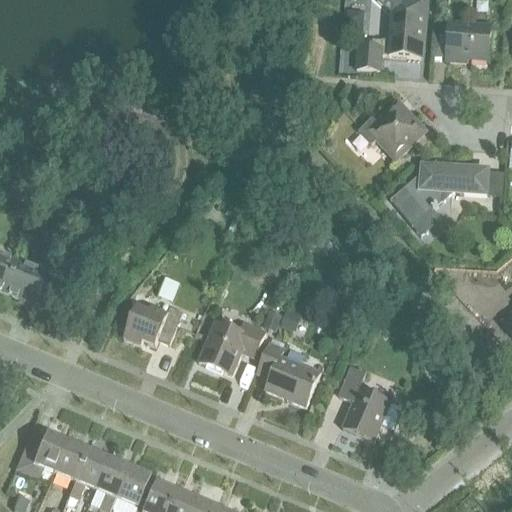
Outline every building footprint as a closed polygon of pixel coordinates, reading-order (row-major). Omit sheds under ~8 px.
[(382,59),(389,59),(389,60),(421,62),(426,1),(414,0),(372,0),(392,17),(390,43),(382,43),(382,51),(359,49),(357,73),(381,75),(382,59)] [(348,15),(346,31),(363,32),(364,16),(348,15)] [(489,64),(492,30),(450,27),(446,64),(466,66),(466,62),(489,64)] [(416,140),(422,134),(409,120),(411,118),(400,107),(378,128),(373,122),(359,135),(372,149),(378,143),(385,151),(388,149),(399,161),(419,142),(416,140)] [(403,193),(390,204),(397,212),(405,221),(414,231),(433,215),(455,196),(487,199),(488,175),(442,171),(430,170),(403,193)] [(35,176),(30,191),(45,195),(49,180),(35,176)] [(397,212),(389,218),(397,227),(404,221),(397,212)] [(259,232),(255,236),(255,242),(259,246),(265,246),(269,242),(269,236),(265,232),(259,232)] [(0,296),(3,298),(17,265),(0,258),(0,296)] [(17,265),(3,298),(28,308),(26,311),(39,316),(54,281),(17,265)] [(163,298),(179,303),(184,283),(169,278),(163,298)] [(150,316),(138,311),(125,343),(143,350),(144,346),(156,351),(159,344),(171,349),(184,317),(171,312),(168,318),(152,311),(150,316)] [(263,329),(275,334),(281,319),(270,314),(263,329)] [(286,316),(281,329),(295,335),(301,322),(286,316)] [(511,316),(502,325),(511,338),(511,316)] [(241,336),(216,326),(200,367),(233,380),(243,357),(256,362),(267,336),(245,326),(241,336)] [(307,411),(321,378),(281,361),(285,353),(271,347),(258,377),(271,383),(266,394),(307,411)] [(354,406),(343,433),(374,446),(391,406),(360,393),(367,377),(352,371),(339,400),(354,406)] [(453,382),(445,397),(460,405),(468,389),(453,382)] [(54,478),(67,446),(46,438),(33,433),(16,475),(39,484),(44,473),(54,478)] [(67,446),(54,478),(75,487),(88,455),(67,446)] [(88,455),(75,487),(69,501),(79,505),(85,490),(95,495),(108,464),(88,455)] [(129,472),(108,464),(95,495),(105,499),(99,511),(112,511),(116,503),(129,472)] [(137,511),(150,481),(129,472),(116,503),(136,511),(137,511)] [(168,511),(176,495),(154,486),(143,511),(168,511)] [(176,495),(168,511),(193,511),(197,504),(176,495)] [(26,511),(29,505),(20,501),(15,511),(26,511)]
